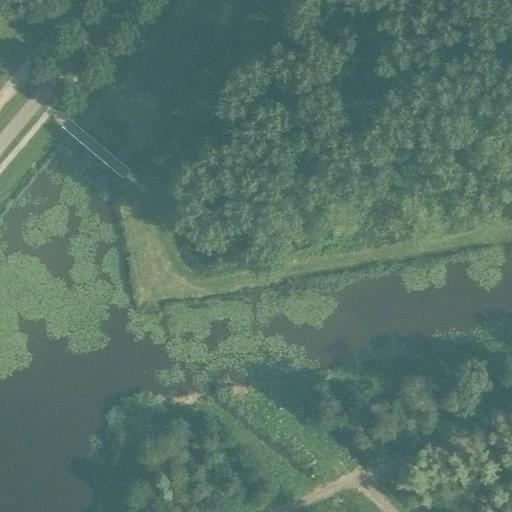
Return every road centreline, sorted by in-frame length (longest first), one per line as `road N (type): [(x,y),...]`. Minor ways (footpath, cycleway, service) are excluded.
road 1 (unknown): [(272,511),(352,475),(511,434)]
road 2 (unknown): [(88,0),(0,102)]
